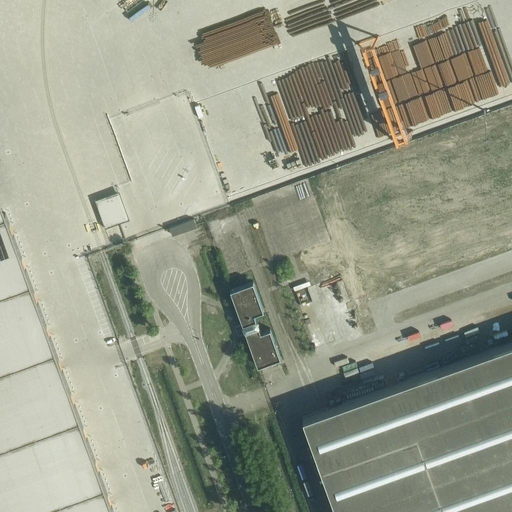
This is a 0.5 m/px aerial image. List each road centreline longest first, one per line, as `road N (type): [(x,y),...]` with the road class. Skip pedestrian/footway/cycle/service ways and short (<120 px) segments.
road 1 (unknown): [(332,511),(300,428),(296,394),(511,312)]
road 2 (unknown): [(139,210),(217,196),(355,143)]
road 3 (unknown): [(98,0),(137,107),(145,175),(139,210)]
road 4 (unclassified): [(255,511),(189,326)]
road 5 (unclassified): [(189,326),(193,285),(185,260),(174,249),(146,256),(162,299)]
road 6 (unknown): [(420,53),(428,112),(355,143)]
road 7 (unknown): [(95,361),(51,243)]
